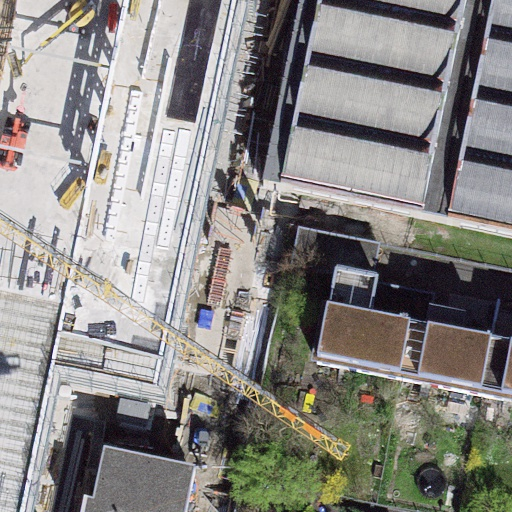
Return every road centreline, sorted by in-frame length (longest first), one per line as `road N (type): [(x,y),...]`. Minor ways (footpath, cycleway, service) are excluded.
road 1 (unknown): [(85,511),(130,226)]
road 2 (unknown): [(15,511),(55,297)]
road 3 (unknown): [(0,287),(55,297),(81,196)]
road 4 (unknown): [(511,268),(385,260)]
